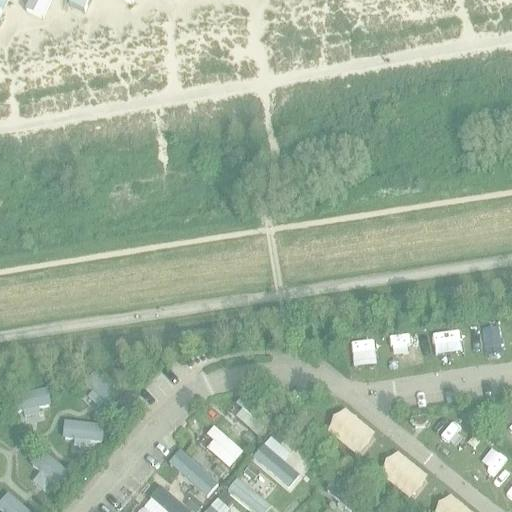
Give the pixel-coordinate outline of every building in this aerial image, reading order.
[(0,0),(0,19),(9,0),(0,0)] [(32,0),(26,14),(42,21),(52,0),(32,0)] [(91,0),(71,0),(68,8),(84,15),(91,0)] [(138,383),(153,399),(184,368),(169,352),(138,383)] [(237,352),(206,360),(211,382),(243,374),(237,352)] [(126,402),(97,373),(85,386),(113,414),(126,402)] [(52,408),(48,392),(8,399),(12,416),(52,408)] [(511,394),(496,402),(503,417),(511,413),(511,394)] [(258,440),(272,424),(242,400),(235,408),(242,413),(235,422),(258,440)] [(105,428),(65,424),(63,441),(103,446),(105,428)] [(243,456),(213,431),(206,439),(213,445),(206,453),(229,472),(243,456)] [(276,433),(270,441),(280,449),(286,442),(276,433)] [(246,434),(241,440),(248,446),(254,440),(246,434)] [(496,464),(508,446),(492,436),(481,454),(496,464)] [(299,480),(264,449),(252,462),(288,493),(299,480)] [(73,478),(41,453),(31,467),(62,491),(73,478)] [(217,488),(179,454),(167,467),(205,502),(217,488)] [(218,467),(212,473),(222,482),(228,476),(218,467)] [(248,468),(243,475),(253,483),(258,476),(248,468)] [(268,511),(271,510),(237,481),(227,494),(248,511),(268,511)] [(366,511),(369,510),(337,482),(326,494),(345,511),(366,511)] [(184,511),(159,490),(149,502),(161,511),(184,511)] [(222,494),(216,501),(225,509),(231,502),(222,494)] [(26,511),(8,496),(0,506),(0,511),(26,511)] [(192,498),(184,508),(189,511),(198,511),(202,507),(192,498)]
